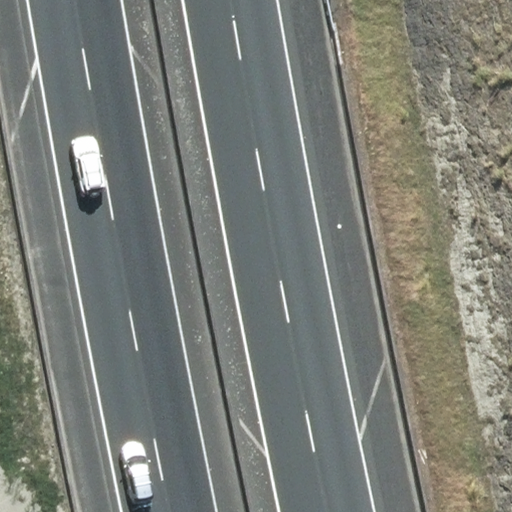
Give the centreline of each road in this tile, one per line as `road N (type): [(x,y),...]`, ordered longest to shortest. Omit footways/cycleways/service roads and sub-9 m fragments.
road 1 (motorway): [(172,511),(72,0)]
road 2 (motorway): [(234,0),(330,511)]
